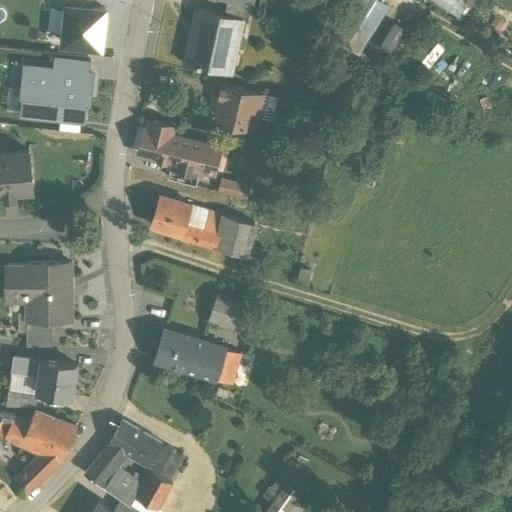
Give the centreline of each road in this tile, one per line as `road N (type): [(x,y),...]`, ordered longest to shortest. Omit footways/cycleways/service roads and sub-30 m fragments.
road 1 (track): [(119,237),(470,353),(496,346),(511,322)]
road 2 (residential): [(119,237),(127,351),(112,404),(93,443),(27,511)]
road 3 (residential): [(157,0),(119,237)]
road 4 (track): [(400,0),(511,73)]
